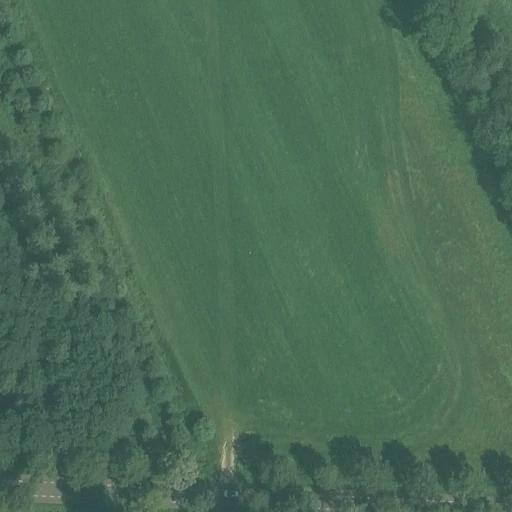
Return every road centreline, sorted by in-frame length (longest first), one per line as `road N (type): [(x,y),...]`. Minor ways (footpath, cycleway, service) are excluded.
road 1 (secondary): [(0,489),(464,511)]
road 2 (track): [(511,149),(438,0)]
